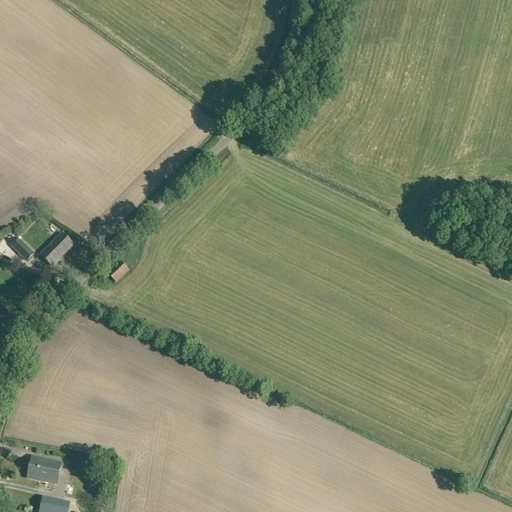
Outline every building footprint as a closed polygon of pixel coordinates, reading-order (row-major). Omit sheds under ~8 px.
[(52,267),(73,245),(62,234),(40,255),(52,267)] [(27,263),(35,255),(20,240),(12,248),(27,263)] [(116,283),(129,271),(120,261),(107,274),(116,283)] [(57,485),(61,464),(32,458),(28,479),(57,485)] [(68,511),(69,506),(42,500),(40,511),(68,511)]
